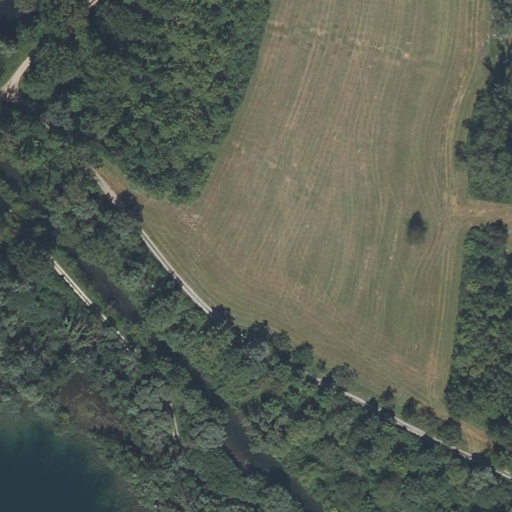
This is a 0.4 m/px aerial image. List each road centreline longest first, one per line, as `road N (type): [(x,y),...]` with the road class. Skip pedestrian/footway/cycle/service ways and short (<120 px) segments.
road 1 (track): [(511,473),(231,332),(10,80)]
road 2 (track): [(0,212),(160,391),(197,485),(245,511)]
road 3 (track): [(93,0),(0,90)]
